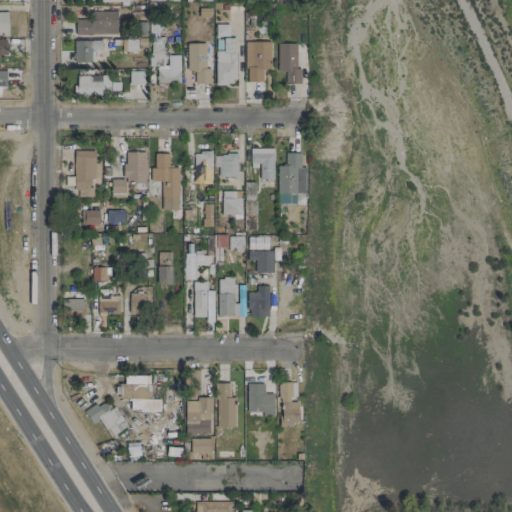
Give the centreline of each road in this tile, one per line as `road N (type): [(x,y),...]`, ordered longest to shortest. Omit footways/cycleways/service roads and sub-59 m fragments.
road 1 (residential): [(40,0),(44,348)]
road 2 (residential): [(0,119),(300,118)]
road 3 (residential): [(12,356),(44,348),(297,351)]
road 4 (secondary): [(110,511),(0,337)]
road 5 (secondary): [(0,385),(80,511)]
road 6 (residential): [(457,0),(511,113)]
